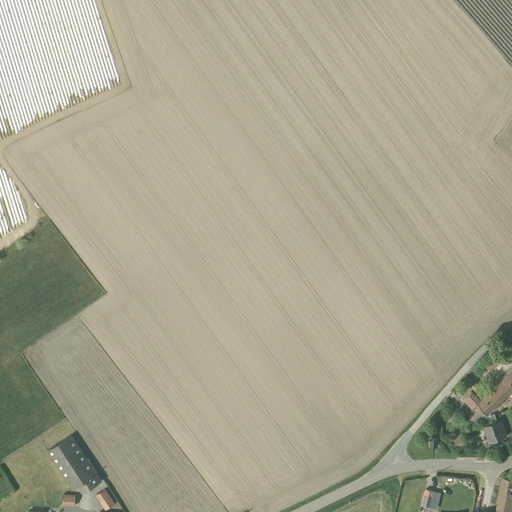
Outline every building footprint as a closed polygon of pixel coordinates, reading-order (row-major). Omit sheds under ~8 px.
[(499,349),(482,364),(489,373),(507,359),(499,349)] [(490,413),(511,392),(511,371),(479,401),(470,392),(462,400),(472,410),(477,405),(487,415),(490,413)] [(479,387),(473,380),(467,385),(474,392),(479,387)] [(497,421),(494,414),(489,416),(492,423),(483,426),(489,442),(505,437),(500,420),(497,421)] [(71,434),(46,451),(72,490),(87,482),(90,487),(100,480),(71,434)] [(451,437),(455,449),(463,447),(459,435),(451,437)] [(511,511),(511,474),(511,473),(505,473),(504,478),(501,477),(495,511),(511,511)] [(105,489),(95,496),(105,510),(115,504),(105,489)] [(420,505),(434,509),(438,493),(424,489),(420,505)] [(75,495),(63,495),(62,505),(74,507),(75,495)]
